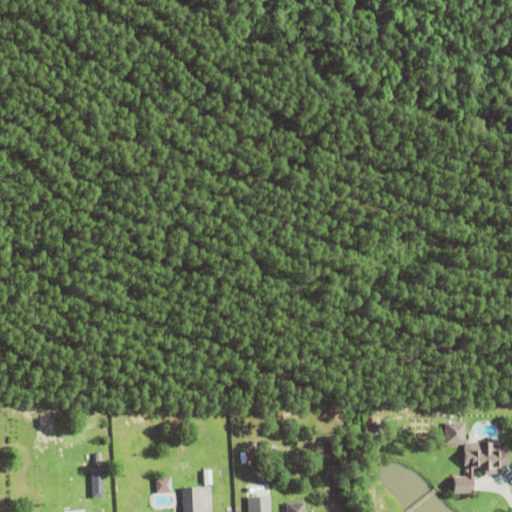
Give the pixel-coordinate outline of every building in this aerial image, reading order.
[(501,464),(501,466),(498,466),(497,471),(485,471),(485,468),(478,468),(478,466),(472,466),(472,491),(453,491),(453,475),(468,475),(468,463),(464,463),(464,445),(469,441),(503,441),(508,446),(508,464),(501,464)] [(91,468),(92,497),(104,497),(103,468),(91,468)] [(203,469),(211,468),(211,482),(204,483),(203,469)] [(157,477),(157,492),(173,492),(172,476),(157,477)] [(183,511),(182,486),(198,485),(199,511),(183,511)] [(247,511),(247,496),(269,495),(269,511),(247,511)] [(286,511),(286,502),(303,501),(303,511),(286,511)]
